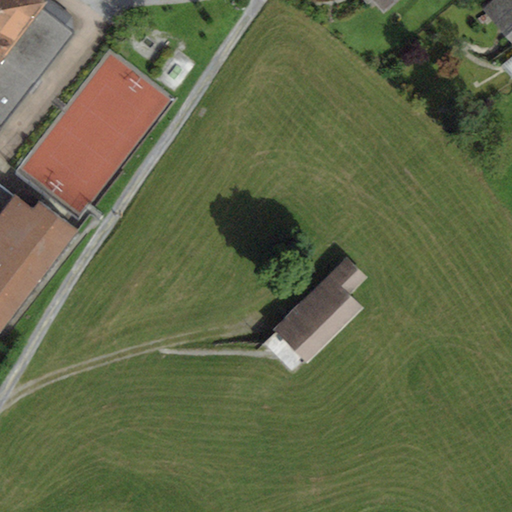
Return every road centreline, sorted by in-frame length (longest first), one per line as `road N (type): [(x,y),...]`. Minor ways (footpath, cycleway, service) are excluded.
road 1 (track): [(258,0),(0,395)]
road 2 (track): [(253,316),(1,392)]
